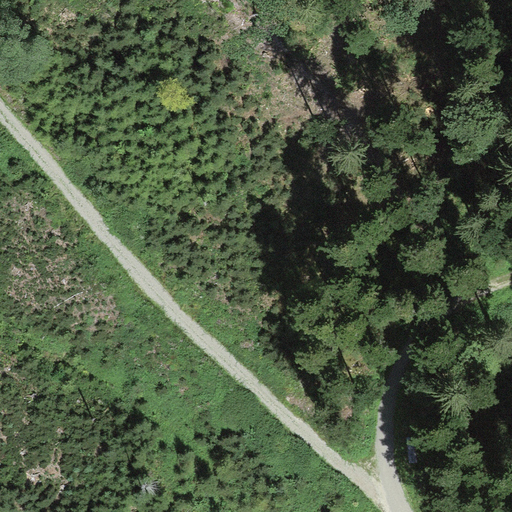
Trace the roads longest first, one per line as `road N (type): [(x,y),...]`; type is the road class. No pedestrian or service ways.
road 1 (track): [(400,511),(209,340),(0,115)]
road 2 (track): [(400,511),(388,456),(391,383),(419,331),(470,296),(511,280)]
